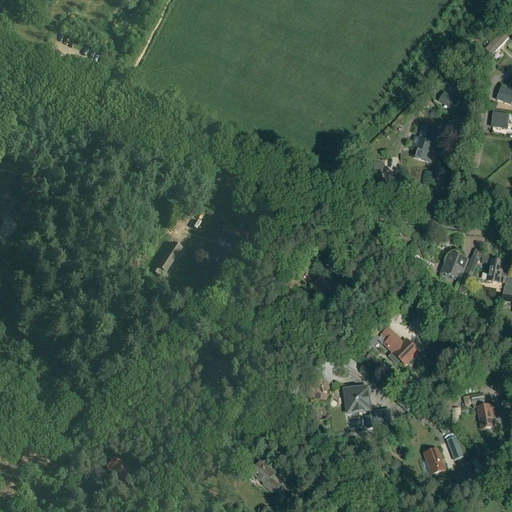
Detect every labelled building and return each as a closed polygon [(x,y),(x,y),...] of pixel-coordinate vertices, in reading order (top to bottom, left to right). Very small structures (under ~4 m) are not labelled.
[(502,34),(485,51),(492,57),(508,40),(502,34)] [(511,105),(511,90),(502,87),(497,101),(511,106),(511,105)] [(444,94),(439,102),(451,110),(456,102),(444,94)] [(493,128),(507,130),(509,116),(495,114),(493,128)] [(459,142),(466,122),(454,118),(452,123),(451,123),(448,133),(447,138),(459,142)] [(416,149),(413,159),(431,164),(435,154),(429,152),(432,143),(432,141),(438,143),(441,132),(422,126),(419,137),(420,137),(420,139),(415,138),(412,148),(416,149)] [(0,215),(12,199),(2,192),(0,193),(0,215)] [(18,202),(9,214),(16,219),(25,207),(18,202)] [(226,268),(234,245),(237,233),(225,229),(222,241),(228,243),(220,266),(226,268)] [(250,237),(237,233),(234,245),(246,248),(250,237)] [(181,250),(172,245),(157,267),(166,273),(181,250)] [(477,251),(464,283),(470,286),(483,254),(477,251)] [(451,259),(448,258),(442,274),(460,281),(468,261),(461,260),(462,255),(452,254),(451,259)] [(499,285),(503,263),(491,261),(487,282),(499,285)] [(329,290),(320,280),(311,287),(321,298),(329,290)] [(340,291),(337,287),(331,292),(334,296),(340,291)] [(511,296),(503,295),(501,302),(511,304),(511,302),(511,296)] [(388,329),(382,335),(388,341),(384,345),(406,366),(418,354),(406,341),(403,344),(388,329)] [(359,344),(367,352),(380,339),(371,331),(359,344)] [(418,345),(415,348),(422,354),(425,351),(418,345)] [(209,374),(213,379),(217,376),(221,380),(230,372),(221,362),(218,365),(216,362),(211,366),(214,370),(209,374)] [(370,391),(347,393),(349,416),(370,414),(372,414),(372,413),(370,391)] [(473,405),(484,403),(482,393),(471,396),(473,405)] [(495,405),(478,409),(481,430),(494,428),(492,414),(497,413),(495,405)] [(420,424),(429,417),(423,410),(415,416),(420,424)] [(372,414),(370,414),(371,417),(365,417),(367,430),(393,427),(391,411),(372,413),(372,414)] [(454,462),(464,458),(461,452),(456,439),(447,442),(454,462)] [(445,471),(438,450),(424,455),(432,476),(445,471)] [(114,459),(107,469),(124,481),(131,471),(114,459)] [(252,475),(264,484),(262,487),(274,496),(280,488),(270,480),(275,474),(261,463),(252,475)] [(259,496),(262,490),(257,487),(254,492),(259,496)]
